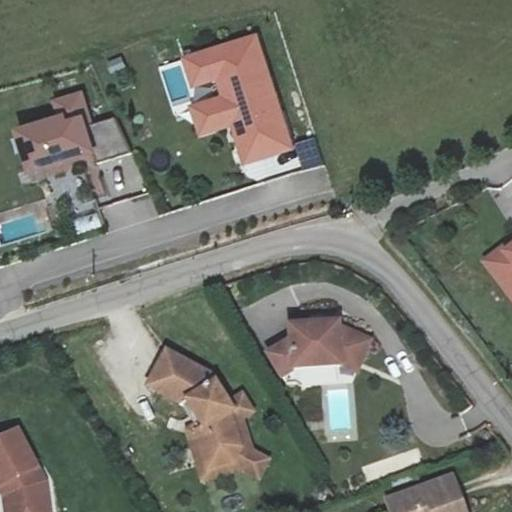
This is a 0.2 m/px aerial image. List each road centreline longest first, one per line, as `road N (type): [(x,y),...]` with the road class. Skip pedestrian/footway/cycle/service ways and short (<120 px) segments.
road 1 (unclassified): [(511,425),(396,278),(351,243),(293,243),(0,333)]
road 2 (track): [(351,243),(375,217),(511,156)]
